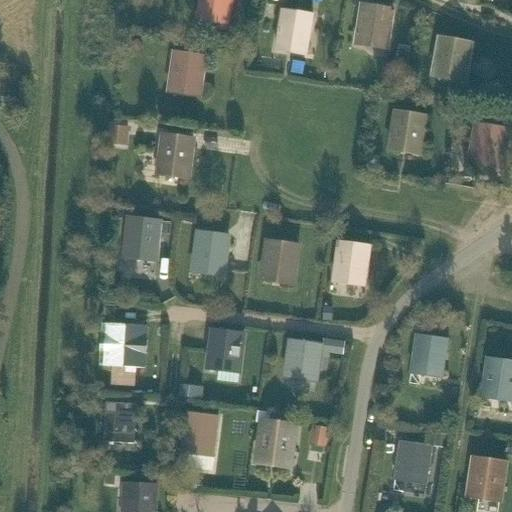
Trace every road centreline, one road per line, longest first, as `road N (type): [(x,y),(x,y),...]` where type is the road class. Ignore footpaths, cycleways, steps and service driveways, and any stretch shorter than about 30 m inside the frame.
road 1 (track): [(503,230),(308,204),(274,191),(254,161),(256,133)]
road 2 (unclassified): [(0,360),(23,213),(22,184),(0,136)]
road 3 (track): [(175,307),(378,328)]
